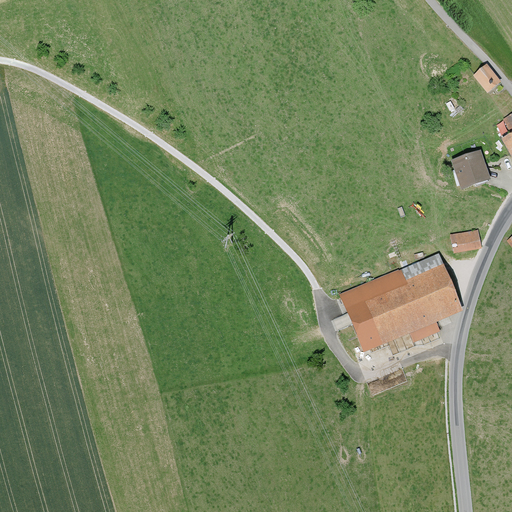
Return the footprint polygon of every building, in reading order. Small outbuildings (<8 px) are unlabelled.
[(484,65),(471,75),(486,93),(498,83),(484,65)] [(497,141),(511,168),(511,115),(500,122),(508,135),(497,141)] [(447,163),(457,193),(486,183),(477,154),(447,163)] [(448,236),(451,256),(480,252),(477,232),(448,236)] [(337,296),(360,354),(458,315),(435,257),(337,296)]
